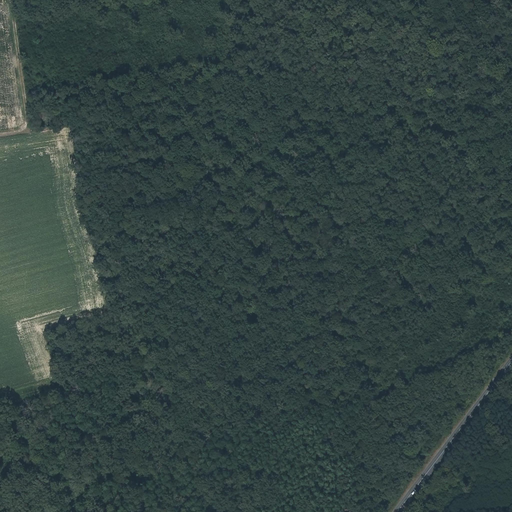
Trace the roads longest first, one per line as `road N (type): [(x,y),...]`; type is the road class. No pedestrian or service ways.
road 1 (secondary): [(511,362),(398,511)]
road 2 (track): [(0,134),(25,130),(28,119),(11,0)]
